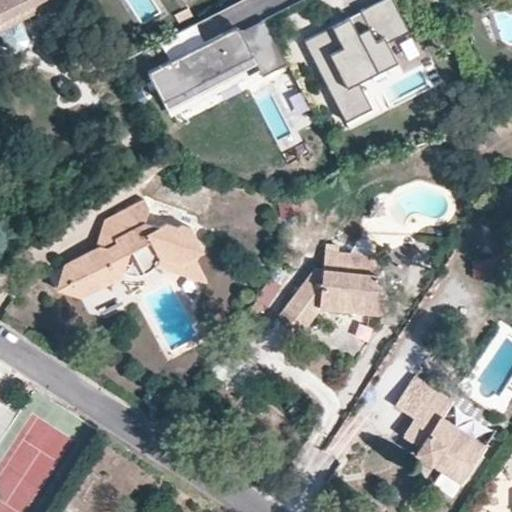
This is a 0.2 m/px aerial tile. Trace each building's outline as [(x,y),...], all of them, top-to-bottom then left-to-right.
[(0,0),(0,28),(56,0),(0,0)] [(0,28),(0,32),(5,43),(63,14),(56,0),(0,28)] [(408,28),(392,0),(376,0),(364,7),(364,8),(373,25),(357,33),(348,17),(347,16),(302,41),(346,121),(372,107),(357,80),(395,59),(385,40),(408,28)] [(357,33),(373,25),(364,8),(348,17),(357,33)] [(266,23),(150,83),(166,113),(255,67),(263,83),(290,69),(266,23)] [(109,233),(111,237),(116,245),(115,251),(104,251),(100,243),(67,262),(73,274),(72,282),(81,295),(95,288),(100,271),(114,263),(120,275),(127,277),(134,276),(140,275),(147,272),(152,267),(152,266),(158,255),(178,259),(191,253),(195,238),(188,223),(183,221),(180,221),(175,224),(163,221),(156,223),(150,212),(159,202),(153,191),(115,213),(109,233)] [(283,220),(298,215),(294,200),(278,205),(283,220)] [(116,245),(111,237),(100,243),(104,251),(115,251),(116,245)] [(317,296),(347,299),(347,308),(385,311),(382,287),(380,272),(380,255),(326,250),(324,267),(322,289),(300,287),(281,315),(303,331),(315,314),(309,309),(317,296)] [(474,284),(496,282),(495,260),(473,262),(474,284)] [(58,289),(81,295),(72,282),(73,274),(67,262),(58,289)] [(100,271),(95,288),(120,275),(114,263),(100,271)] [(324,267),(313,266),(300,287),(322,289),(324,267)] [(347,308),(347,299),(317,296),(309,309),(315,314),(320,307),(347,308)] [(468,472),(485,445),(442,417),(451,401),(414,378),(398,404),(409,412),(416,416),(405,433),(422,445),(418,453),(450,473),(455,465),(468,472)] [(485,445),(495,427),(451,401),(442,417),(485,445)] [(422,445),(405,433),(416,416),(409,412),(394,437),(418,453),(422,445)] [(462,481),(468,472),(455,465),(450,473),(462,481)]
